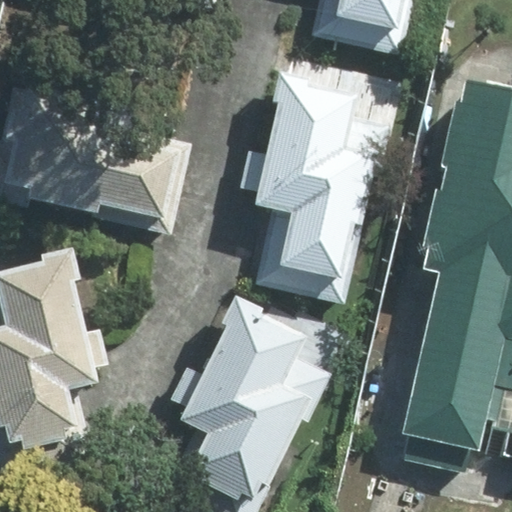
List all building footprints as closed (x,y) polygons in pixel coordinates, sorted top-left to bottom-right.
[(332,0),(329,17),(396,32),(403,0),(332,0)] [(360,90),(283,73),(254,205),(274,209),(257,285),(341,303),(357,225),(371,227),(380,185),(365,182),(371,155),(347,150),(360,90)] [(511,447),(511,88),(472,80),(399,424),(511,447)] [(0,133),(0,198),(170,237),(191,147),(53,116),(56,99),(10,89),(0,133)] [(0,452),(87,432),(75,385),(100,379),(69,251),(0,268),(0,452)] [(307,334),(235,296),(170,418),(197,432),(177,471),(238,504),(252,478),(265,485),(299,422),(309,427),(337,373),(297,352),(307,334)]
